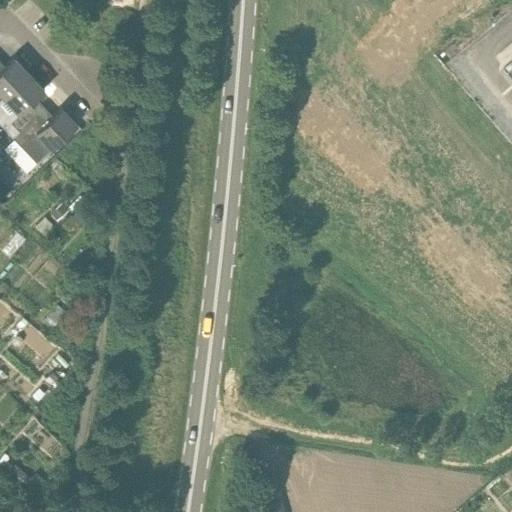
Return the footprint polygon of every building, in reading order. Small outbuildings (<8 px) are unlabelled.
[(0,98),(3,96),(4,97),(30,73),(14,56),(0,69),(0,98)] [(30,73),(4,97),(19,113),(10,121),(19,131),(38,112),(30,103),(45,89),(30,73)] [(38,112),(19,131),(13,137),(36,161),(52,147),(78,123),(61,106),(46,121),(38,112)] [(0,175),(0,195),(10,186),(5,181),(0,175)] [(51,213),(57,219),(68,208),(61,201),(50,212),(51,213)] [(84,221),(92,212),(84,203),(72,215),(78,221),(84,221)] [(67,312),(57,303),(47,314),(58,323),(67,312)] [(47,314),(43,318),(52,326),(56,322),(47,314)] [(28,321),(23,317),(18,322),(23,327),(28,321)] [(51,372),(45,379),(50,384),(57,377),(51,372)] [(283,511),(280,499),(263,503),(262,501),(246,506),(248,511),(283,511)]
